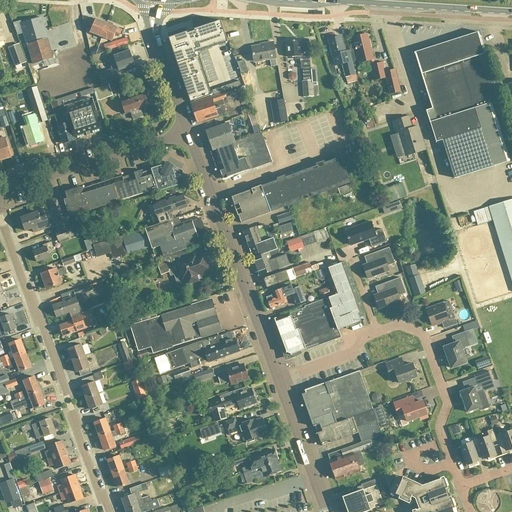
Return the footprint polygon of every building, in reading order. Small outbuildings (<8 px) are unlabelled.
[(41,18),(20,25),(26,43),(47,37),(41,18)] [(100,37),(105,24),(95,19),(95,20),(90,18),(87,25),(92,27),(90,33),(100,37)] [(173,43),(170,44),(175,59),(178,58),(179,63),(176,64),(179,72),(182,71),(184,76),(181,77),(184,85),(186,84),(188,89),(185,90),(188,98),(192,97),(193,102),(209,97),(193,50),(195,49),(196,51),(225,40),(226,43),(227,43),(220,21),(193,30),(194,32),(187,34),(187,32),(171,38),(173,43)] [(106,22),(105,24),(100,37),(110,41),(113,36),(117,38),(120,31),(116,29),(116,28),(112,27),(113,25),(106,22)] [(511,144),(480,35),(478,35),(478,33),(474,34),(474,38),(448,46),(446,43),(444,44),(445,46),(437,48),(437,46),(435,46),(434,49),(419,54),(417,52),(413,53),(414,55),(432,110),(425,112),(435,143),(441,142),(453,179),(511,160),(511,144)] [(374,65),(373,60),(366,35),(352,39),(358,64),(368,61),(370,66),(374,82),(385,79),(390,95),(400,92),(394,71),(385,73),(382,63),(374,65)] [(47,38),(26,44),(33,65),(53,59),(47,38)] [(340,38),(327,41),(333,65),(334,67),(341,65),(344,78),(346,85),(356,82),(355,75),(351,62),(349,52),(344,53),(340,38)] [(298,41),(286,42),(288,58),(299,57),(300,70),(309,69),(307,41),(298,42),(298,41)] [(263,46),(251,48),(252,57),(253,63),(268,60),(270,68),(276,67),(274,59),(275,59),(272,43),(263,45),(263,46)] [(18,44),(12,46),(16,56),(11,58),(13,64),(24,60),(18,44)] [(118,73),(118,71),(134,65),(128,50),(128,51),(128,52),(117,56),(113,57),(115,62),(109,64),(111,70),(98,75),(101,85),(121,78),(121,77),(120,78),(118,73)] [(291,72),(300,71),(297,60),(288,62),(291,72)] [(243,61),(236,64),(240,74),(247,72),(243,61)] [(310,81),(301,82),(303,99),(313,98),(313,97),(312,81),(310,81)] [(94,94),(97,102),(111,97),(107,85),(93,90),(94,94)] [(238,89),(238,90),(191,105),(196,123),(206,120),(207,121),(216,118),(216,117),(225,114),(222,106),(227,105),(226,102),(240,97),(246,95),(244,87),(238,89)] [(28,126),(23,128),(28,146),(30,146),(30,147),(36,145),(36,144),(42,142),(37,124),(46,121),(36,88),(26,91),(34,116),(26,118),(28,126)] [(46,105),(51,103),(47,93),(41,95),(46,105)] [(142,117),(140,109),(148,106),(148,105),(149,103),(148,99),(146,99),(144,93),(120,102),(124,115),(130,113),(133,120),(142,117)] [(70,106),(64,108),(74,140),(86,136),(86,137),(87,137),(87,136),(89,135),(89,136),(90,136),(90,135),(102,131),(91,99),(85,101),(70,106)] [(250,106),(240,109),(242,117),(253,113),(250,106)] [(17,123),(13,112),(8,114),(11,125),(17,123)] [(65,112),(53,115),(57,127),(58,131),(56,132),(58,137),(60,137),(62,145),(74,141),(74,140),(69,123),(68,123),(65,112)] [(252,117),(243,120),(246,130),(255,126),(252,117)] [(407,118),(392,123),(403,158),(424,151),(417,128),(411,130),(407,118)] [(235,143),(231,133),(228,124),(205,132),(212,150),(235,143)] [(260,134),(235,143),(212,150),(222,180),(244,172),(244,173),(271,163),(260,134)] [(0,152),(3,160),(12,157),(6,139),(4,140),(4,139),(0,140),(0,152)] [(25,147),(23,139),(16,142),(18,149),(25,147)] [(340,158),(261,187),(261,186),(250,190),(251,191),(231,198),(233,205),(233,206),(237,217),(238,217),(240,224),(270,213),(349,184),(340,158)] [(81,189),(61,195),(62,197),(68,218),(76,215),(78,222),(84,220),(81,213),(146,193),(147,196),(183,185),(182,184),(179,173),(172,169),(173,167),(172,166),(166,163),(164,167),(160,168),(151,171),(122,180),(121,178),(82,191),(81,189)] [(338,196),(350,191),(347,186),(336,190),(338,196)] [(168,214),(170,214),(186,208),(181,195),(171,199),(170,196),(164,198),(165,201),(152,206),(156,218),(151,220),(153,227),(170,221),(171,221),(168,214)] [(511,200),(488,208),(472,213),(476,226),(492,222),(511,286),(511,200)] [(38,213),(20,219),(25,232),(37,228),(39,234),(50,230),(45,218),(40,220),(38,213)] [(56,220),(54,221),(57,231),(69,226),(66,216),(64,217),(62,213),(54,215),(56,220)] [(290,213),(275,218),(277,225),(292,221),(290,213)] [(152,227),(144,230),(144,229),(121,236),(121,237),(106,242),(92,246),(96,259),(110,254),(112,260),(150,247),(154,259),(158,258),(204,243),(197,220),(191,222),(177,226),(175,219),(171,221),(170,221),(153,227),(152,227)] [(57,231),(53,232),(57,243),(72,238),(86,233),(82,222),(69,227),(57,231)] [(370,223),(344,232),(350,246),(359,243),(358,242),(362,241),(362,242),(368,240),(371,248),(386,243),(384,236),(381,230),(374,233),(370,223)] [(280,235),(292,232),(290,224),(278,228),(280,235)] [(275,246),(273,242),(275,242),(271,232),(266,234),(263,225),(242,233),(248,248),(250,255),(252,259),(251,259),(258,277),(289,265),(285,255),(279,258),(275,246)] [(299,238),(285,243),(289,253),(302,249),(302,248),(328,239),(325,229),(299,238)] [(43,249),(33,253),(37,263),(50,259),(48,254),(54,252),(51,244),(42,247),(43,249)] [(375,262),(362,267),(367,280),(388,272),(386,267),(394,264),(388,249),(372,254),(375,262)] [(185,252),(155,262),(160,275),(169,272),(168,270),(175,268),(177,273),(181,272),(185,285),(200,280),(198,276),(208,272),(203,255),(187,260),(185,252)] [(79,255),(60,261),(63,268),(74,264),(81,261),(79,255)] [(408,261),(403,263),(405,268),(404,269),(408,280),(412,291),(415,298),(425,294),(423,287),(418,276),(414,265),(410,267),(408,261)] [(358,306),(342,263),(324,270),(334,296),(303,308),(304,309),(275,319),(273,320),(276,327),(285,353),(285,354),(290,357),(291,355),(298,353),(304,350),(306,351),(340,339),(337,331),(360,322),(354,307),(358,306)] [(321,264),(310,267),(308,263),(291,269),(295,280),(324,270),(321,264)] [(56,270),(41,275),(46,290),(61,285),(58,278),(66,275),(64,269),(56,271),(56,270)] [(263,281),(260,282),(262,289),(266,287),(266,288),(288,280),(285,272),(263,280),(263,281)] [(386,292),(373,297),(378,310),(399,302),(397,297),(405,294),(399,279),(383,284),(386,292)] [(88,286),(73,291),(75,297),(90,292),(88,286)] [(273,296),(266,299),(270,309),(286,303),(284,298),(290,296),(294,306),(305,302),(300,288),(292,291),(290,287),(288,288),(282,287),(282,290),(273,293),(273,296)] [(330,287),(317,291),(320,301),(333,296),(330,287)] [(61,302),(62,303),(52,307),(56,317),(68,313),(70,317),(81,314),(75,297),(61,302)] [(221,333),(216,316),(211,300),(191,306),(192,307),(156,318),(155,314),(140,319),(140,320),(123,325),(125,331),(131,329),(138,352),(151,348),(153,355),(171,349),(171,348),(221,333)] [(447,302),(425,310),(431,327),(441,323),(443,329),(456,325),(447,302)] [(72,323),(59,327),(63,337),(85,329),(83,321),(88,319),(86,313),(70,318),(72,323)] [(0,338),(7,336),(6,333),(15,329),(10,315),(0,319),(0,338)] [(104,328),(97,331),(98,334),(101,337),(106,333),(104,328)] [(454,344),(443,348),(450,369),(452,368),(464,364),(465,364),(460,349),(469,347),(467,343),(475,340),(472,330),(464,333),(451,338),(454,344)] [(180,349),(180,350),(165,355),(171,371),(186,365),(206,358),(208,363),(239,352),(234,339),(232,340),(230,333),(220,336),(198,343),(180,349)] [(14,359),(25,355),(19,341),(9,345),(14,359)] [(71,361),(84,357),(80,345),(79,345),(78,341),(68,344),(70,349),(67,350),(71,361)] [(120,355),(127,353),(124,343),(117,345),(120,355)] [(137,360),(148,358),(146,351),(135,354),(137,360)] [(123,364),(130,361),(128,354),(121,356),(123,364)] [(0,364),(14,359),(9,360),(8,355),(0,358),(0,364)] [(30,369),(25,355),(14,359),(17,367),(19,373),(30,369)] [(84,357),(71,361),(75,373),(78,372),(80,378),(90,374),(88,369),(84,357)] [(17,367),(14,359),(0,364),(0,368),(2,367),(3,369),(6,367),(8,370),(17,367)] [(403,368),(400,359),(384,365),(390,379),(395,377),(398,384),(406,382),(409,383),(411,380),(416,378),(415,374),(416,370),(413,369),(412,364),(403,368)] [(124,373),(134,370),(131,362),(121,365),(124,373)] [(242,366),(216,374),(220,385),(229,382),(230,385),(247,379),(242,366)] [(180,379),(190,376),(187,368),(172,374),(174,382),(180,379)] [(190,376),(180,379),(183,387),(214,378),(212,369),(190,376)] [(127,373),(131,383),(138,381),(135,371),(127,373)] [(305,395),(303,400),(313,427),(312,427),(312,428),(314,428),(316,434),(315,435),(315,436),(317,435),(321,447),(322,447),(324,446),(357,434),(361,443),(369,440),(381,436),(375,419),(372,411),(358,371),(304,391),(305,395)] [(4,384),(9,382),(6,376),(0,377),(0,385),(4,384)] [(26,391),(21,393),(14,396),(16,401),(39,392),(34,378),(23,382),(26,391)] [(85,399),(98,394),(93,382),(93,383),(91,378),(81,381),(83,386),(81,387),(85,399)] [(483,391),(480,392),(475,379),(462,383),(465,391),(459,393),(466,413),(479,408),(480,412),(489,409),(483,391)] [(9,382),(4,384),(6,389),(17,385),(15,380),(9,382)] [(245,389),(233,393),(203,403),(208,417),(211,416),(213,423),(225,419),(223,411),(237,406),(239,409),(255,404),(251,390),(246,392),(245,389)] [(435,390),(423,392),(425,405),(437,403),(435,390)] [(39,392),(16,401),(17,406),(25,403),(25,405),(31,403),(33,410),(44,406),(39,392)] [(98,394),(85,399),(89,411),(92,410),(93,415),(103,411),(101,406),(102,406),(98,394)] [(374,394),(371,397),(371,401),(374,404),(378,405),(381,402),(381,397),(378,394),(374,394)] [(408,399),(393,404),(397,417),(403,415),(406,423),(418,418),(419,421),(427,418),(426,415),(427,415),(422,402),(411,406),(408,399)] [(163,414),(161,409),(157,410),(155,404),(152,405),(156,417),(163,414)] [(380,408),(372,411),(375,419),(383,417),(380,408)] [(497,425),(494,417),(488,419),(491,427),(497,425)] [(49,419),(39,423),(31,426),(36,441),(44,437),(55,434),(49,419)] [(109,433),(108,429),(104,419),(93,423),(98,437),(109,433)] [(234,419),(224,423),(229,437),(238,433),(240,437),(242,436),(245,444),(254,441),(253,438),(262,435),(261,434),(265,432),(262,424),(260,424),(259,420),(253,423),(252,421),(238,426),(239,426),(236,427),(234,419)] [(30,431),(27,423),(19,426),(22,434),(30,431)] [(460,434),(458,427),(449,429),(451,436),(460,434)] [(492,430),(502,456),(511,452),(511,428),(510,429),(511,431),(495,437),(492,430)] [(123,434),(122,429),(114,432),(109,433),(98,437),(103,451),(114,447),(111,437),(116,435),(116,437),(123,434)] [(488,437),(477,441),(479,448),(484,460),(487,459),(488,461),(496,459),(491,444),(496,442),(502,456),(492,430),(486,432),(488,437)] [(477,441),(475,436),(469,438),(471,443),(460,447),(466,466),(468,466),(469,468),(477,465),(476,463),(478,462),(473,450),(479,448),(477,441)] [(130,439),(118,444),(120,451),(132,446),(130,439)] [(366,472),(364,465),(359,452),(372,448),(369,441),(340,451),(342,458),(329,463),(336,481),(359,473),(359,474),(366,472)] [(46,460),(66,453),(62,442),(47,447),(49,451),(44,453),(46,460)] [(28,448),(30,455),(43,450),(41,443),(28,448)] [(273,451),(257,457),(249,460),(252,471),(253,470),(254,472),(261,470),(261,469),(276,463),(275,460),(276,460),(273,451)] [(66,453),(46,460),(49,467),(54,465),(56,470),(70,465),(66,453)] [(226,469),(246,462),(244,456),(224,463),(226,469)] [(112,475),(123,471),(118,457),(107,461),(112,475)] [(253,470),(252,471),(243,474),(247,483),(255,481),(254,478),(263,475),(264,477),(270,475),(272,477),(273,474),(279,472),(276,463),(261,469),(261,470),(254,472),(253,470)] [(169,466),(156,470),(159,479),(172,474),(169,466)] [(38,483),(52,477),(50,471),(36,476),(38,483)] [(128,485),(123,471),(112,475),(117,489),(128,485)] [(59,494),(78,487),(74,476),(60,481),(61,486),(56,487),(59,494)] [(396,479),(389,492),(395,494),(394,496),(392,496),(408,504),(409,503),(411,497),(415,499),(419,510),(413,511),(412,511),(454,511),(443,478),(442,479),(421,487),(401,478),(400,478),(402,479),(401,481),(396,479)] [(42,496),(53,492),(48,479),(37,483),(42,496)] [(0,483),(0,493),(5,505),(19,499),(11,480),(0,483)] [(25,481),(17,484),(19,490),(27,487),(25,481)] [(362,491),(342,498),(347,511),(346,511),(367,511),(370,511),(369,508),(382,503),(376,486),(374,481),(361,486),(362,491)] [(134,495),(133,496),(121,500),(125,511),(151,502),(149,497),(141,499),(139,493),(147,491),(145,484),(141,485),(131,489),(134,495)] [(78,487),(59,494),(61,501),(67,500),(68,504),(82,499),(78,487)] [(229,489),(217,493),(219,500),(231,496),(229,489)] [(125,511),(140,511),(146,510),(146,511),(159,508),(156,500),(151,502),(125,511)]
